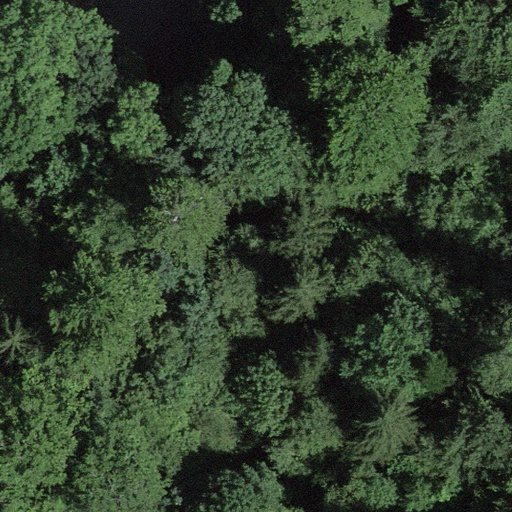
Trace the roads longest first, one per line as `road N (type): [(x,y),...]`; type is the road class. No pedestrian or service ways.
road 1 (track): [(511,15),(298,61),(149,41)]
road 2 (track): [(149,0),(149,41),(37,156),(0,165)]
